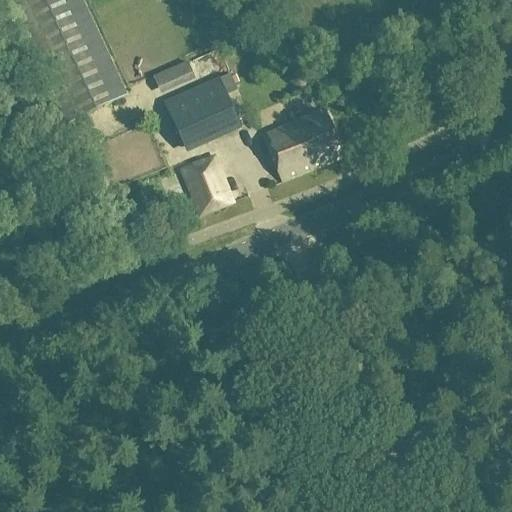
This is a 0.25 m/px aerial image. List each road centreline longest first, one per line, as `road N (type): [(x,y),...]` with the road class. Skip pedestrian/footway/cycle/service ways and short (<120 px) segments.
road 1 (tertiary): [(0,352),(511,133)]
road 2 (track): [(300,190),(421,511)]
